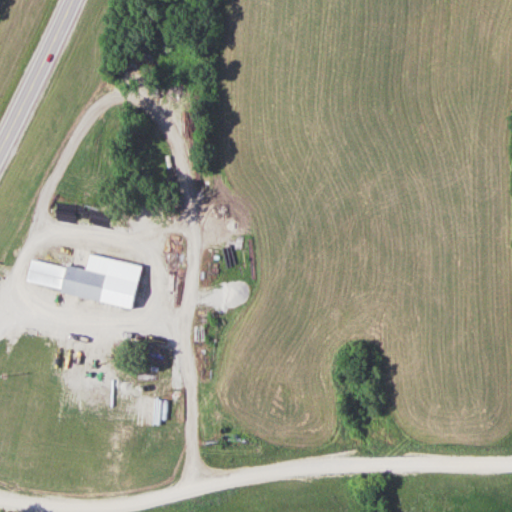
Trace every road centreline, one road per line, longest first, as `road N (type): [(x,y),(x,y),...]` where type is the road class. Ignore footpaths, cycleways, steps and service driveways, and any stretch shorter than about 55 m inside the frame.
road 1 (residential): [(511,462),(311,465),(143,499),(0,498)]
road 2 (primary): [(0,149),(72,0)]
